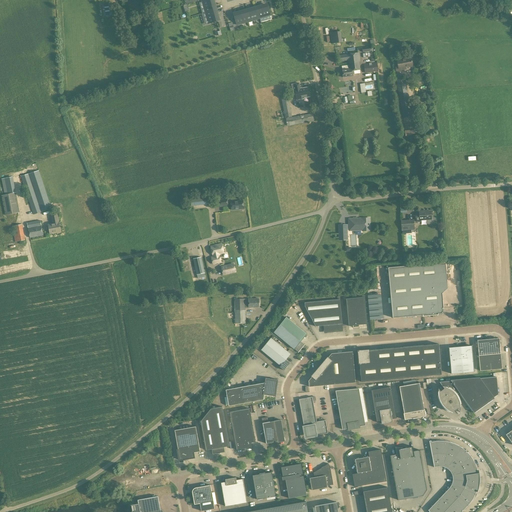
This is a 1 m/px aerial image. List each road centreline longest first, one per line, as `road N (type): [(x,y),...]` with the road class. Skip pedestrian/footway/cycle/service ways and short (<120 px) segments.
road 1 (unclassified): [(2,511),(97,473),(210,377),(266,312),(323,213)]
road 2 (unclassified): [(296,453),(289,380),(324,344),(502,329),(511,361)]
road 3 (unclassified): [(0,283),(323,213)]
road 4 (unclassified): [(327,202),(323,123),(293,0)]
road 5 (unclassified): [(327,202),(511,185)]
road 6 (unclassified): [(184,511),(182,473),(296,453)]
road 7 (unclassified): [(335,446),(442,426),(475,434)]
